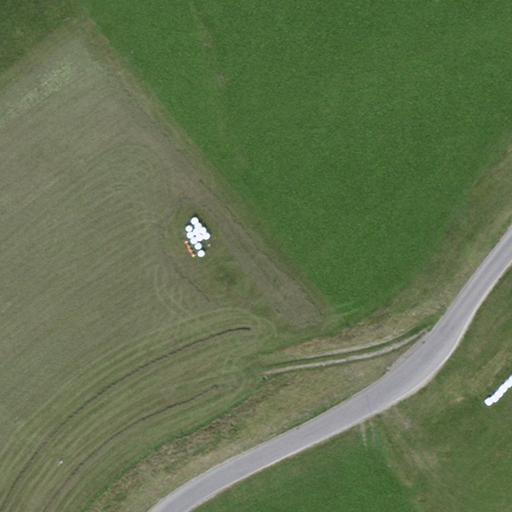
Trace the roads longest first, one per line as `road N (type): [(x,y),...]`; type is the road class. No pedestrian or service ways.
road 1 (tertiary): [(511,244),(404,378),(167,511)]
road 2 (track): [(162,396),(364,352),(430,324),(450,326)]
